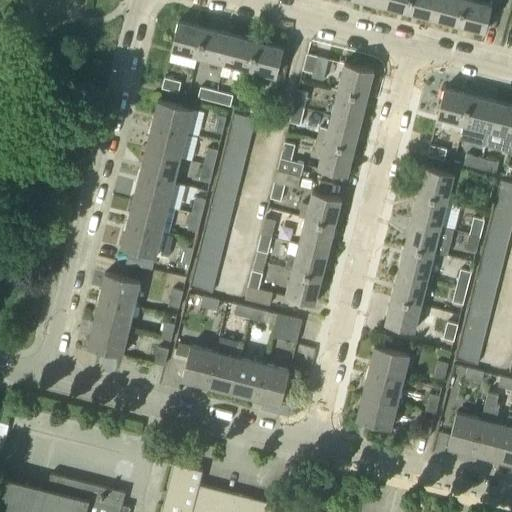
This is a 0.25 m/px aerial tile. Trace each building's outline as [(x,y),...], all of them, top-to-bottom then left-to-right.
[(382,0),(382,5),(408,11),(410,0),(382,0)] [(410,0),(408,11),(434,18),(438,0),(410,0)] [(438,0),(434,18),(460,24),(465,0),(438,0)] [(472,0),(465,0),(460,24),(485,31),(492,5),(472,0)] [(171,49),(187,53),(185,61),(196,63),(197,56),(205,26),(179,20),(171,49)] [(205,26),(197,56),(224,62),(231,33),(205,26)] [(231,33),(224,62),(250,69),(258,40),(231,33)] [(258,40),(250,69),(276,76),(284,46),(258,40)] [(329,58),(307,53),(303,69),(313,71),(311,76),(323,79),(329,58)] [(345,62),(338,88),(367,96),(374,69),(345,62)] [(181,81),(164,77),(162,88),(178,92),(181,81)] [(214,101),(216,90),(200,86),(197,97),(214,101)] [(329,101),(334,102),(331,114),(361,122),(367,96),(338,88),(332,87),(329,101)] [(437,117),(464,123),(471,94),(444,87),(437,117)] [(294,105),(304,107),(308,92),(298,89),(294,105)] [(216,90),(214,101),(230,105),(233,94),(216,90)] [(471,94),(464,123),(490,130),(497,100),(471,94)] [(158,99),(152,123),(187,132),(193,108),(158,99)] [(253,99),(250,110),(267,114),(269,103),(253,99)] [(511,104),(497,100),(490,130),(487,143),(511,148),(511,104)] [(304,107),(294,105),(290,121),(300,124),(304,107)] [(234,112),(231,123),(253,129),(256,118),(234,112)] [(211,130),(222,132),(226,115),(215,113),(211,130)] [(331,114),(328,128),(320,126),(317,139),(354,148),(361,122),(331,114)] [(152,123),(145,148),(181,157),(187,132),(152,123)] [(231,123),(228,134),(250,140),(253,129),(231,123)] [(247,150),(250,140),(228,134),(226,145),(247,150)] [(314,151),(321,153),(318,167),(347,175),(354,148),(317,139),(314,151)] [(278,169),(301,174),(304,162),(291,159),(295,143),(285,141),(278,169)] [(428,155),(444,159),(447,148),(430,144),(428,155)] [(245,161),(247,150),(226,145),(223,156),(245,161)] [(207,146),(203,163),(214,165),(218,149),(207,146)] [(145,148),(139,173),(175,182),(181,157),(145,148)] [(466,153),(463,164),(480,168),(483,157),(466,153)] [(242,172),(245,161),(223,156),(220,166),(242,172)] [(480,168),(496,172),(499,161),(483,157),(480,168)] [(210,182),(214,165),(203,163),(199,179),(210,182)] [(418,191),(448,199),(454,172),(425,165),(418,191)] [(239,183),(242,172),(220,166),(217,177),(239,183)] [(301,174),(278,169),(270,197),(281,199),(285,184),(297,187),(301,174)] [(139,173),(133,197),(168,206),(175,182),(139,173)] [(217,177),(214,188),(236,194),(239,183),(217,177)] [(490,199),(494,182),(483,180),(479,197),(490,199)] [(511,182),(501,180),(498,190),(511,193),(511,182)] [(214,188),(212,199),(234,205),(236,194),(214,188)] [(312,190),(309,203),(303,201),(299,215),(305,217),(335,224),(341,198),(312,190)] [(511,193),(498,190),(496,200),(511,204),(511,193)] [(441,225),(448,199),(418,191),(411,218),(441,225)] [(191,212),(202,214),(206,198),(195,195),(191,212)] [(133,197),(127,222),(162,231),(168,206),(133,197)] [(212,199),(209,210),(231,215),(234,205),(212,199)] [(511,204),(496,200),(493,211),(511,215),(511,204)] [(209,210),(206,221),(228,226),(231,215),(209,210)] [(511,215),(493,211),(490,221),(511,226),(511,215)] [(202,214),(191,212),(187,228),(198,231),(202,214)] [(469,232),(481,235),(485,219),(473,216),(469,232)] [(261,233),(271,236),(276,219),(265,217),(261,233)] [(328,250),(335,224),(305,217),(299,243),(328,250)] [(453,228),(441,225),(411,218),(405,244),(434,251),(447,254),(453,228)] [(206,221),(203,231),(225,237),(228,226),(206,221)] [(511,226),(490,221),(488,232),(510,238),(511,230),(511,226)] [(162,231),(127,222),(120,246),(156,255),(162,231)] [(203,231),(201,242),(223,248),(225,237),(203,231)] [(481,235),(469,232),(465,249),(477,251),(481,235)] [(508,248),(510,238),(488,232),(485,242),(508,248)] [(271,236),(261,233),(255,260),(265,262),(271,236)] [(201,242),(198,253),(220,259),(223,248),(201,242)] [(505,259),(508,248),(485,242),(482,253),(505,259)] [(299,243),(296,255),(289,253),(285,267),(292,269),(322,277),(328,250),(299,243)] [(179,261),(190,264),(194,247),(183,244),(179,261)] [(434,251),(405,244),(398,270),(428,277),(434,251)] [(198,253),(195,264),(217,270),(220,259),(198,253)] [(482,253),(480,263),(502,269),(505,259),(482,253)] [(265,262),(255,260),(245,298),(269,304),(272,291),(258,288),(265,262)] [(480,263),(477,274),(500,279),(502,269),(480,263)] [(195,264),(192,275),(214,280),(217,270),(195,264)] [(456,284),(467,287),(472,271),(460,268),(456,284)] [(315,303),(322,277),(292,269),(285,295),(315,303)] [(392,296),(421,304),(428,277),(398,270),(392,296)] [(105,271),(99,296),(134,304),(140,279),(105,271)] [(477,274),(474,284),(497,290),(500,279),(477,274)] [(211,291),(214,280),(192,275),(190,285),(211,291)] [(467,287),(456,284),(452,300),(463,303),(467,287)] [(474,284),(472,295),(494,300),(497,290),(474,284)] [(168,304),(179,306),(183,290),(172,287),(168,304)] [(219,299),(203,295),(200,305),(217,309),(219,299)] [(472,295),(469,305),(492,311),(494,300),(472,295)] [(134,304),(99,296),(93,321),(128,329),(134,304)] [(414,330),(421,304),(392,296),(385,322),(414,330)] [(233,313),(250,317),(252,307),(236,303),(233,313)] [(469,305),(466,316),(489,321),(492,311),(469,305)] [(268,311),(252,307),(250,317),(266,321),(268,311)] [(277,313),(271,336),(296,342),(302,319),(277,313)] [(466,316),(464,326),(486,332),(489,321),(466,316)] [(160,337),(171,339),(175,323),(164,320),(160,337)] [(452,349),(458,323),(447,320),(443,337),(439,336),(437,346),(452,349)] [(122,354),(128,329),(93,321),(87,346),(122,354)] [(464,326),(461,337),(484,342),(486,332),(464,326)] [(461,337),(458,347),(481,353),(484,342),(461,337)] [(182,379),(207,385),(215,351),(190,344),(182,379)] [(374,344),(368,369),(403,377),(409,352),(374,344)] [(154,362),(165,365),(169,348),(158,346),(154,362)] [(478,363),(481,353),(458,347),(456,358),(478,363)] [(231,391),(240,357),(215,351),(207,385),(231,391)] [(256,397),(264,363),(240,357),(231,391),(256,397)] [(433,376),(444,378),(448,362),(437,359),(433,376)] [(290,369),(264,363),(256,397),(281,404),(290,369)] [(484,371),(467,367),(465,377),(481,381),(484,371)] [(403,377),(368,369),(362,393),(397,402),(403,377)] [(498,385),(511,388),(511,377),(500,375),(498,385)] [(481,417),(473,452),(497,458),(506,424),(495,421),(499,403),(496,402),(498,393),(488,390),(481,417)] [(425,409),(436,412),(440,395),(429,392),(425,409)] [(391,427),(397,402),(362,393),(356,418),(391,427)] [(473,452),(481,417),(456,411),(448,446),(473,452)] [(429,436),(434,420),(423,417),(419,434),(429,436)] [(511,425),(506,424),(497,458),(511,462),(511,425)] [(122,504),(125,491),(51,472),(47,487),(6,477),(0,499),(0,511),(312,511),(199,483),(203,469),(168,460),(167,462),(173,464),(161,511),(128,511),(130,506),(122,504)]
